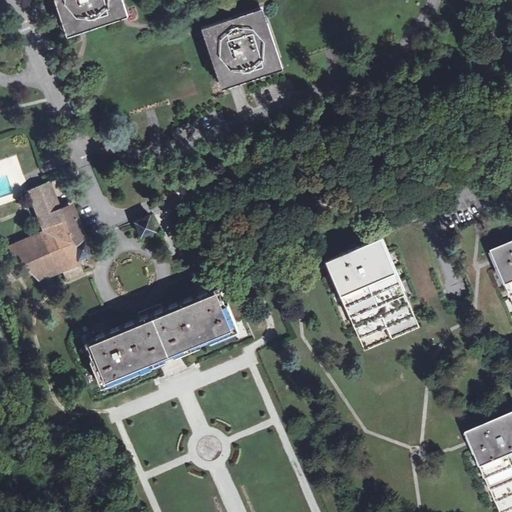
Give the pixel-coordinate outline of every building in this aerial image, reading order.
[(122,11),(118,0),(60,0),(70,28),(122,11)] [(277,64),(260,11),(207,29),(224,82),(277,64)] [(61,224),(57,213),(46,183),(27,191),(42,232),(61,224)] [(29,237),(48,268),(50,271),(56,273),(61,270),(79,263),(78,260),(89,256),(70,208),(57,213),(61,224),(42,232),(29,237)] [(155,229),(150,215),(134,221),(140,235),(155,229)] [(48,268),(29,237),(4,248),(31,275),(48,268)] [(411,315),(378,238),(329,259),(361,336),(411,315)] [(511,247),(495,254),(511,293),(511,247)] [(83,272),(79,263),(61,270),(65,280),(83,272)] [(231,327),(215,289),(89,341),(104,380),(231,327)] [(504,511),(511,508),(511,418),(470,436),(502,511),(504,511)]
